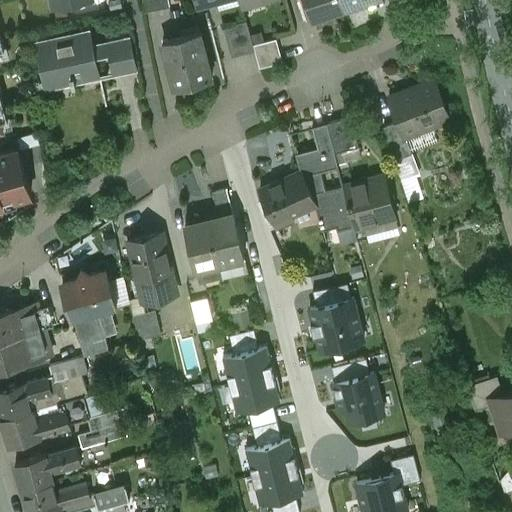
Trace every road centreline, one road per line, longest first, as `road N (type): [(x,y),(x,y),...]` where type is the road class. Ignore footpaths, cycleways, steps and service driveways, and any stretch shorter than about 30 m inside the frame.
road 1 (residential): [(225,119),(326,474)]
road 2 (residential): [(225,119),(0,269)]
road 3 (residential): [(460,16),(225,119)]
road 4 (tertiary): [(484,0),(511,127)]
